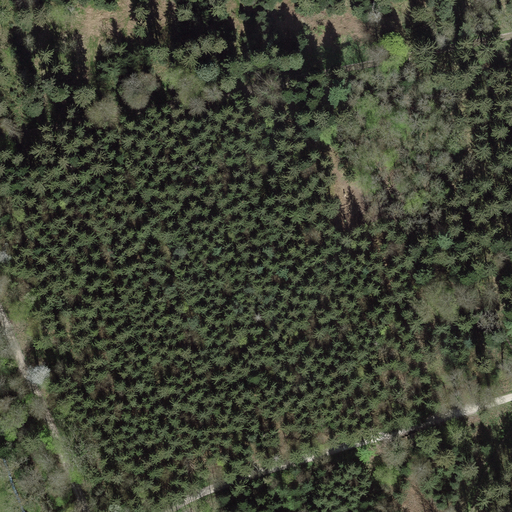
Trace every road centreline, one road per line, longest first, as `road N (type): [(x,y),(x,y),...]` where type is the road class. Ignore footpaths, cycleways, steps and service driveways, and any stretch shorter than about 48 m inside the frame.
road 1 (track): [(0,138),(511,35)]
road 2 (track): [(164,511),(200,493),(511,394)]
road 3 (track): [(0,319),(83,511)]
